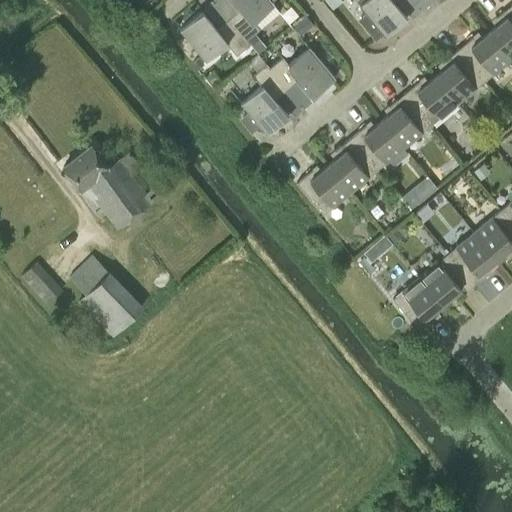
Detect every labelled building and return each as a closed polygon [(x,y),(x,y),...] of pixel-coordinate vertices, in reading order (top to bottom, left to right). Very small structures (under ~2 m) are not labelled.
[(233,0),(240,8),(227,18),(248,44),(249,44),(246,39),(259,29),(253,22),(274,4),(269,0),(233,0)] [(331,11),(341,3),(338,0),(323,0),(322,1),(331,11)] [(392,1),(393,0),(364,0),(358,5),(366,15),(360,20),(370,32),(376,27),(384,37),(406,18),(392,1)] [(496,25),(486,32),(509,60),(511,57),(511,8),(509,6),(496,17),(496,18),(496,25)] [(235,55),(248,44),(227,18),(215,29),(201,12),(179,30),(205,61),(226,44),(235,55)] [(305,15),(293,25),(300,33),(312,23),(305,15)] [(482,82),(509,60),(486,32),(480,38),(474,37),(473,36),(456,50),(482,82)] [(266,48),(258,38),(250,44),(258,54),(266,48)] [(278,52),(264,64),(286,89),(298,79),(312,96),(334,78),(308,46),(287,64),(278,52)] [(455,104),(482,82),(456,50),(442,62),(443,63),(442,69),(433,77),(455,104)] [(274,99),(286,89),(264,64),(258,56),(249,63),(256,71),(251,74),(261,86),(240,103),(248,112),(241,118),(252,130),(258,125),(266,134),(288,116),(274,99)] [(202,65),(197,59),(191,63),(196,70),(202,65)] [(428,126),(455,104),(433,77),(427,82),(420,81),(419,80),(402,94),(428,126)] [(402,148),(428,126),(402,94),(388,106),(389,107),(388,113),(379,121),(402,148)] [(375,171),(402,148),(379,121),(373,126),(366,126),(366,125),(348,139),(375,171)] [(348,193),(375,171),(348,139),(335,150),(335,151),(335,158),(325,166),(348,193)] [(158,197),(152,189),(146,193),(133,175),(141,168),(130,153),(129,154),(128,153),(108,168),(90,145),(63,166),(81,191),(85,188),(117,229),(158,197)] [(483,164),(474,171),(478,176),(487,169),(483,164)] [(321,215),(348,193),(325,166),(319,171),(313,170),(312,169),(294,183),(321,215)] [(409,191),(399,198),(409,210),(418,202),(409,191)] [(511,199),(500,209),(511,223),(511,199)] [(511,223),(500,209),(473,231),(495,259),(503,252),(510,253),(510,254),(511,252),(511,223)] [(488,265),(495,259),(473,231),(446,253),(472,285),(488,272),(487,271),(488,265)] [(392,243),(384,234),(375,241),(383,250),(392,243)] [(457,298),(472,285),(446,253),(419,276),(442,303),(449,296),(456,297),(457,298)] [(108,271),(92,254),(69,276),(85,293),(77,301),(112,336),(143,305),(109,270),(108,271)] [(46,304),(62,289),(37,261),(21,275),(46,304)] [(434,309),(442,303),(419,276),(392,298),(418,330),(434,317),(433,316),(434,309)]
